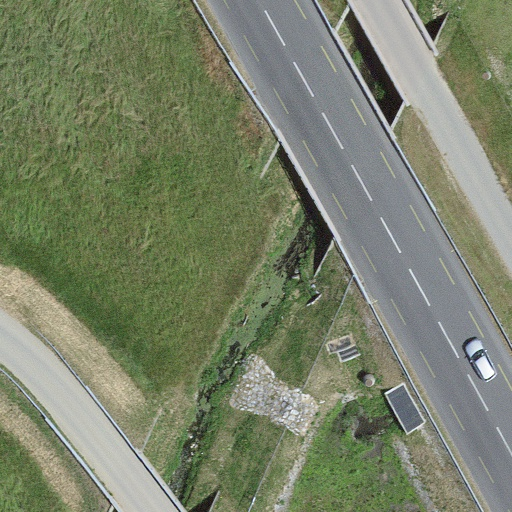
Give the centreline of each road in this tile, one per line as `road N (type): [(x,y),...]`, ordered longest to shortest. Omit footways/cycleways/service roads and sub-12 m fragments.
road 1 (secondary): [(511,458),(258,0)]
road 2 (unclassified): [(377,0),(511,240)]
road 3 (unclassified): [(152,511),(43,372),(0,335)]
